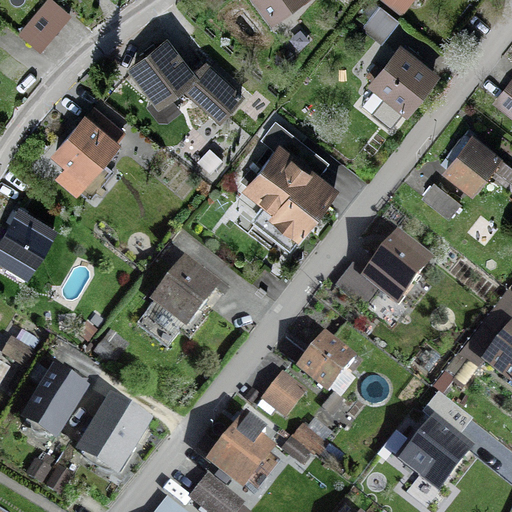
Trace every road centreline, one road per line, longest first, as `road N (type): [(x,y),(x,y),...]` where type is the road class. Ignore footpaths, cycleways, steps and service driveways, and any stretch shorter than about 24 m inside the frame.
road 1 (residential): [(126,511),(511,25)]
road 2 (residential): [(0,161),(69,75),(166,0)]
